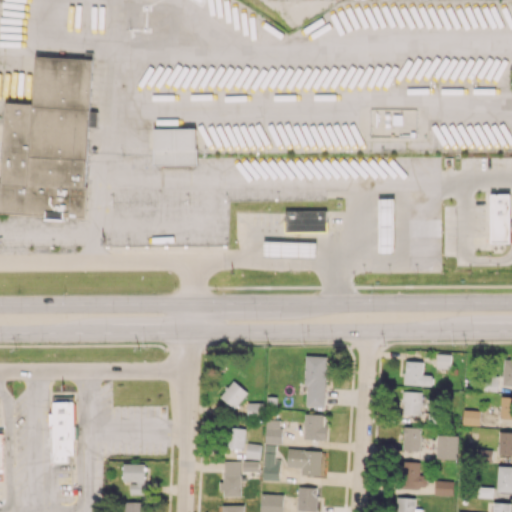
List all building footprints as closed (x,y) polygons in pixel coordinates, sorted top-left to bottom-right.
[(175,8),(134,7),(133,42),(174,43),(175,8)] [(95,59),(82,219),(0,212),(0,150),(4,101),(33,104),(37,54),(95,59)] [(153,128),(154,165),(197,164),(196,128),(153,128)] [(491,193),(510,193),(510,242),(491,242),(491,193)] [(394,198),(378,198),(379,253),(395,253),(394,198)] [(326,209),(284,210),(285,231),(326,231),(326,209)] [(317,242),(264,241),(264,257),(316,258),(317,242)] [(450,368),(451,354),(437,353),(436,367),(450,368)] [(325,406),(327,356),(307,355),(305,405),(325,406)] [(511,385),(511,359),(504,359),(503,385),(511,385)] [(432,385),(433,375),(422,375),(423,361),(405,360),(404,384),(432,385)] [(484,374),(483,390),(501,391),(502,375),(484,374)] [(234,408),(248,392),(234,380),(220,396),(234,408)] [(420,415),(421,391),(403,390),(402,414),(420,415)] [(511,418),(511,396),(501,396),(500,418),(511,418)] [(50,402),(51,455),(76,454),(75,401),(50,402)] [(248,418),(263,417),(263,402),(247,402),(248,418)] [(463,424),(480,425),(480,410),(463,409),(463,424)] [(325,439),(326,414),(304,413),(304,439),(325,439)] [(265,442),(280,443),(281,419),(266,419),(265,442)] [(402,449),(419,450),(420,427),(403,426),(402,449)] [(244,448),(244,427),(226,427),(226,448),(244,448)] [(511,454),(511,431),(499,431),(498,454),(511,454)] [(437,459),(458,458),(457,434),(436,435),(437,459)] [(246,457),(260,458),(260,443),(247,443),(246,457)] [(263,479),(279,480),(280,458),(275,458),(276,443),(264,443),(263,479)] [(322,450),(288,448),(287,466),(302,466),(301,474),(321,475),(322,450)] [(492,449),(474,449),(474,461),(492,461),(492,449)] [(241,496),(241,460),(224,460),(224,481),(221,481),(221,495),(241,496)] [(258,461),(242,460),(242,471),(258,471),(258,461)] [(426,474),(420,474),(420,461),(401,461),(402,488),(426,487),(426,474)] [(144,463),(123,463),(123,481),(131,481),(130,494),(143,494),(144,463)] [(511,491),(511,465),(498,465),(497,491),(511,491)] [(454,480),(435,479),(434,495),(453,495),(454,480)] [(297,509),(317,510),(317,487),(298,486),(297,509)] [(493,497),(493,486),(476,487),(477,498),(493,497)] [(260,511),(282,511),(284,494),(262,493),(260,511)] [(421,511),(422,511),(415,511),(416,497),(397,497),(396,511),(421,511)]
